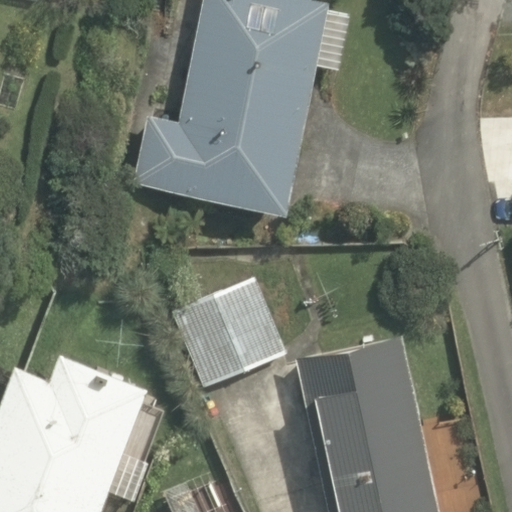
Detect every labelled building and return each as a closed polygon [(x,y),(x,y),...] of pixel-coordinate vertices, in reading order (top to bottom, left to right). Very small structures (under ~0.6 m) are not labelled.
[(206,0),(178,106),(152,99),(133,171),(290,213),(346,0),(344,0),(206,0)] [(260,284),(173,309),(194,385),(282,360),(260,284)] [(437,511),(404,337),(307,355),(336,511),(437,511)] [(100,511),(151,370),(69,341),(58,371),(7,353),(0,372),(0,511),(100,511)] [(245,511),(241,500),(209,511),(245,511)]
